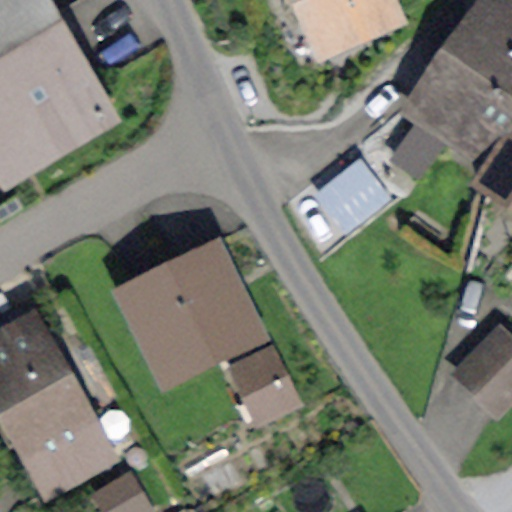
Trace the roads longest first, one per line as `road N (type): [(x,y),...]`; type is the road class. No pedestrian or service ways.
road 1 (residential): [(216,143),(457,511)]
road 2 (residential): [(0,263),(216,143)]
road 3 (residential): [(163,0),(216,143)]
